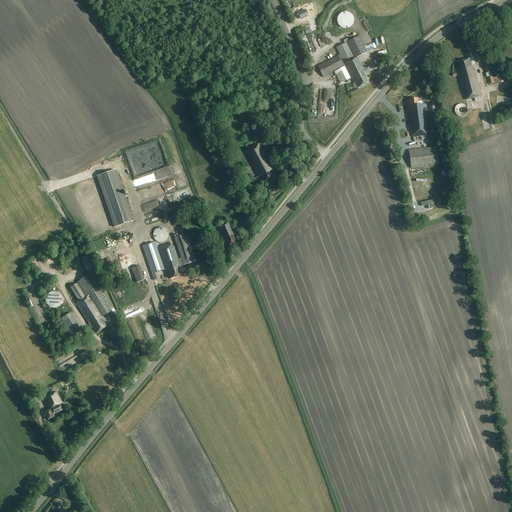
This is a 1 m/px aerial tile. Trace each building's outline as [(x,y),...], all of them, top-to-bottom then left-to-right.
[(298,14),(300,19),(308,16),(306,10),(298,14)] [(358,88),(368,83),(365,78),(365,77),(363,72),(365,72),(361,64),(360,64),(359,61),(360,61),(358,57),(367,53),(359,37),(349,41),(348,39),(343,41),(345,44),(336,48),(340,55),(318,66),(323,77),(337,70),(339,73),(335,75),(340,84),(346,80),(347,83),(350,82),(349,79),(351,78),(353,83),(355,82),(358,88)] [(465,100),(474,98),(475,102),(480,101),(479,97),(481,96),(479,87),(478,87),(476,83),(478,82),(474,69),(472,70),(469,59),(458,62),(459,69),(457,69),(465,100)] [(408,111),(410,124),(411,124),(412,128),(410,128),(411,134),(412,134),(413,137),(425,136),(427,136),(424,104),(418,105),(417,98),(408,99),(409,101),(408,101),(408,103),(409,103),(410,111),(408,111)] [(455,108),(455,111),(455,113),(456,114),(456,115),(458,116),(460,117),(462,117),(464,116),(466,115),(467,113),(468,111),(467,109),(466,107),(465,105),(464,105),(463,104),(462,104),(460,104),(459,104),(457,105),(456,106),(455,108)] [(263,183),(274,177),(270,171),(273,170),(268,161),(266,162),(264,158),(266,157),(263,151),(261,152),(259,149),(261,148),(259,144),(245,151),(259,177),(260,177),(263,183)] [(426,149),(409,151),(411,169),(439,165),(437,147),(434,148),(426,149)] [(116,170),(97,177),(114,228),(133,221),(116,170)] [(229,221),(217,226),(221,236),(222,239),(224,238),(227,246),(237,242),(234,236),(235,235),(229,221)] [(153,233),(153,236),(154,238),(155,240),(157,242),(160,243),(162,243),(165,242),(167,240),(168,238),(169,236),(169,234),(168,231),(167,230),(166,228),(164,228),(163,227),(161,227),(158,227),(156,229),(154,231),(153,233)] [(156,242),(143,246),(152,274),(165,270),(177,266),(178,267),(196,261),(189,241),(186,234),(174,238),(177,245),(181,258),(178,259),(174,247),(172,247),(170,243),(158,248),(156,242)] [(71,287),(72,289),(78,300),(74,302),(91,329),(92,327),(96,333),(104,328),(106,327),(104,323),(101,318),(102,317),(102,316),(104,315),(108,313),(111,318),(116,316),(117,315),(110,300),(89,255),(81,259),(88,275),(76,283),(77,284),(71,287)] [(132,268),(137,283),(145,280),(140,266),(132,268)] [(177,266),(165,270),(166,273),(168,273),(170,278),(180,275),(178,267),(177,266)] [(31,271),(26,275),(32,282),(36,278),(31,271)] [(47,295),(46,298),(46,301),(47,304),(49,306),(51,308),(54,308),(58,307),(60,306),(62,303),(62,300),(62,297),(61,295),(59,293),(57,292),(54,292),(52,292),(50,293),(47,295)] [(60,319),(72,341),(83,334),(71,313),(60,319)] [(70,356),(78,356),(75,351),(68,355),(67,355),(67,358),(64,358),(61,360),(61,361),(59,363),(61,365),(65,365),(65,363),(67,363),(67,361),(66,359),(69,359),(71,357),(70,356)] [(67,365),(61,369),(65,373),(70,369),(67,365)] [(42,399),(46,407),(47,406),(48,410),(49,409),(49,411),(44,413),(47,421),(54,417),(53,415),(62,410),(59,404),(62,403),(56,393),(42,399)]
